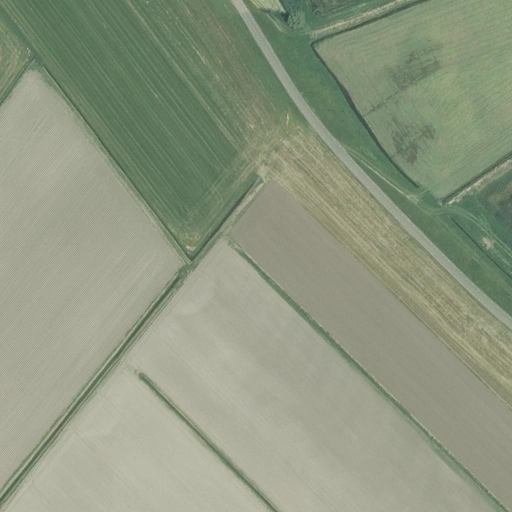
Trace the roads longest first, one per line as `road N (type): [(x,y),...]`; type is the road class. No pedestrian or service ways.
road 1 (tertiary): [(511,325),(332,145),(235,0)]
road 2 (track): [(394,0),(295,37),(257,0)]
